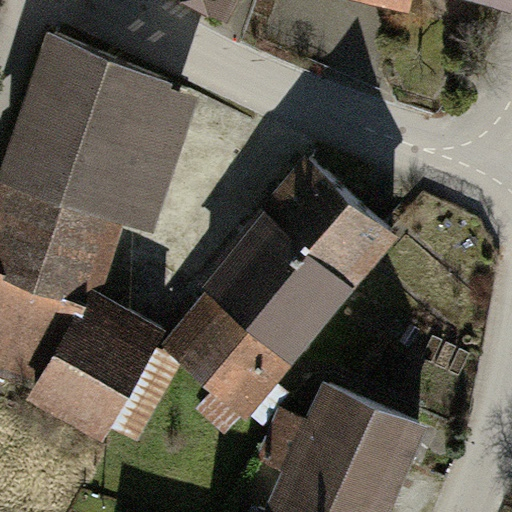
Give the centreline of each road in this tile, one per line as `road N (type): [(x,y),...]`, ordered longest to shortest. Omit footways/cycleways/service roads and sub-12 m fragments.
road 1 (unclassified): [(511,162),(416,144),(295,98),(109,0)]
road 2 (unclassified): [(467,511),(485,475),(511,367)]
